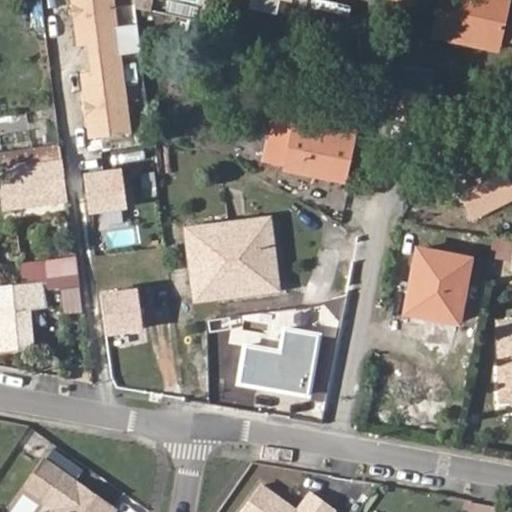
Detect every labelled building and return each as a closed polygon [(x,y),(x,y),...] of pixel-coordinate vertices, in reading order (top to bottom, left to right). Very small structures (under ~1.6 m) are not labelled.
[(115,0),(74,0),(81,46),(91,45),(93,58),(94,72),(85,74),(93,138),(133,133),(122,54),(115,0)] [(403,17),(410,0),(382,0),(380,6),(403,17)] [(439,0),(432,38),(499,53),(511,0),(439,0)] [(301,114),(279,109),(267,160),(289,165),(288,168),(346,182),(359,119),(302,106),(301,114)] [(430,119),(395,113),(390,143),(424,149),(430,119)] [(511,176),(500,151),(449,177),(469,216),(511,194),(511,176)] [(65,159),(1,168),(7,211),(70,202),(69,192),(68,185),(65,159)] [(128,209),(123,171),(86,176),(91,214),(128,209)] [(193,303),(281,290),(269,218),(230,224),(183,231),(193,303)] [(460,325),(473,260),(416,248),(402,315),(460,325)] [(74,260),(60,263),(64,286),(77,283),(74,260)] [(64,286),(60,263),(24,269),(26,284),(0,288),(0,350),(38,345),(32,311),(54,308),(49,289),(61,287),(64,286)] [(145,330),(140,291),(103,296),(108,335),(145,330)] [(511,321),(501,322),(505,398),(511,397),(511,321)] [(320,333),(284,326),(279,350),(243,343),(236,385),(308,398),(320,333)] [(111,511),(114,509),(46,461),(28,486),(59,508),(55,511),(111,511)] [(261,485),(241,511),(332,511),(334,510),(310,493),(297,511),(296,511),(288,511),(288,504),(261,485)]
